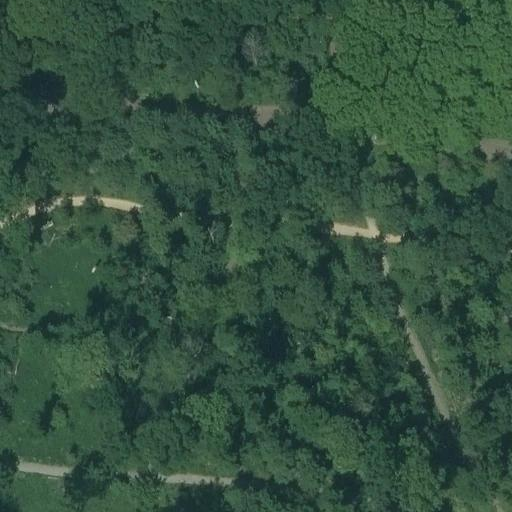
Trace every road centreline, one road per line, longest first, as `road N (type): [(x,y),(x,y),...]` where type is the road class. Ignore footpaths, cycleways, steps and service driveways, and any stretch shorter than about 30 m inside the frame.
road 1 (unknown): [(511,243),(66,195),(39,198),(0,218)]
road 2 (unclassified): [(0,104),(342,130),(511,160)]
